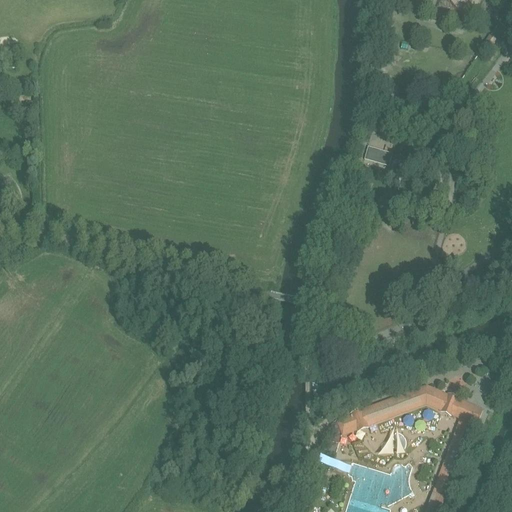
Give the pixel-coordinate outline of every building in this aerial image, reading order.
[(469,0),(438,0),(436,8),(464,17),(469,0)] [(495,39),(490,36),(485,43),(490,46),(495,39)] [(365,160),(389,167),(392,157),(393,154),(368,147),(365,160)] [(426,388),(362,412),(367,427),(428,406),(451,416),(457,401),(455,399),(426,388)] [(483,412),(457,401),(451,416),(461,420),(476,426),(477,427),(483,412)] [(362,412),(339,420),(342,430),(343,430),(344,434),(357,429),(358,431),(367,427),(362,412)] [(461,420),(427,511),(444,511),(476,426),(461,420)] [(323,456),(320,464),(349,473),(351,466),(323,456)]
